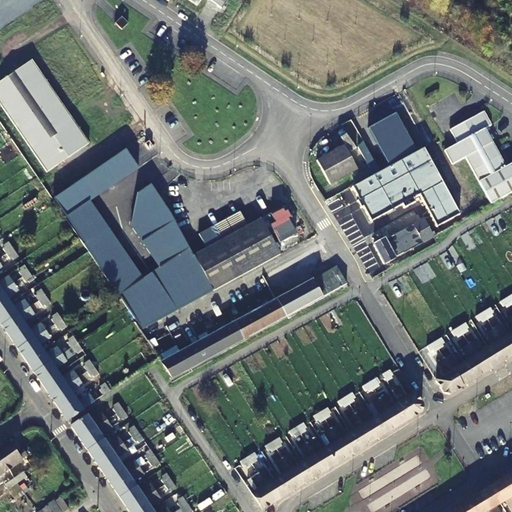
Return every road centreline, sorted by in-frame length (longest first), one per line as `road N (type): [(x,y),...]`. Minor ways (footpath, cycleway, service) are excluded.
road 1 (unclassified): [(69,0),(180,159),(208,168),(279,135)]
road 2 (unclassified): [(299,104),(335,110),(431,63),(457,69),(511,103)]
road 3 (unclassified): [(143,0),(299,104)]
road 4 (residential): [(438,410),(283,511)]
road 5 (unclassified): [(279,135),(363,290)]
road 6 (residential): [(153,369),(248,511)]
road 7 (unclassified): [(438,410),(363,290)]
road 8 (residential): [(111,511),(42,411)]
